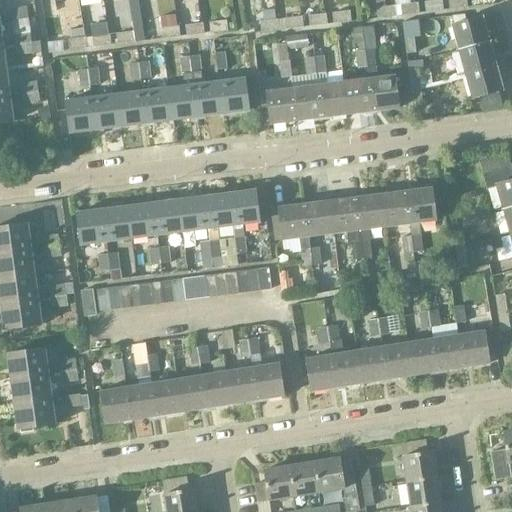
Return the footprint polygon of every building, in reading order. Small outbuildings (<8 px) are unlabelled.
[(447,0),(449,11),(467,8),(466,0),(447,0)] [(424,3),(425,14),(443,11),(442,1),(424,3)] [(394,6),(393,7),(395,17),(401,16),(402,16),(419,14),(418,4),(409,5),(394,6)] [(9,10),(11,21),(28,18),(27,7),(9,10)] [(395,17),(393,7),(376,8),(377,19),(395,17)] [(350,12),(332,14),(333,25),(351,22),(350,12)] [(326,15),(308,17),(309,28),(327,25),(326,15)] [(284,20),(285,30),(303,28),(302,17),(284,20)] [(482,17),(451,26),(458,51),(489,42),(482,17)] [(401,35),(416,34),(416,18),(400,18),(401,35)] [(260,22),(261,33),(279,31),(277,20),(260,22)] [(208,23),(210,34),(228,32),(226,21),(208,23)] [(185,26),(186,37),(204,35),(202,24),(185,26)] [(178,27),(161,29),(162,40),(180,38),(178,27)] [(358,45),(358,52),(355,52),(357,69),(368,68),(366,51),(365,51),(362,28),(351,29),(353,46),(358,45)] [(13,34),(14,46),(31,44),(30,32),(13,34)] [(116,34),(117,45),(135,43),(133,32),(116,34)] [(92,37),(93,48),(111,46),(109,35),(92,37)] [(306,35),(286,37),(287,49),(288,51),(308,48),(306,35)] [(404,36),(406,55),(416,54),(413,35),(404,36)] [(69,51),(87,49),(85,38),(67,40),(69,51)] [(458,51),(465,75),(495,66),(489,42),(458,51)] [(14,46),(16,57),(41,54),(39,43),(31,44),(14,46)] [(374,50),(366,51),(368,68),(377,67),(374,50)] [(80,52),(59,53),(59,69),(81,67),(80,52)] [(224,52),(213,54),(216,71),(226,70),(224,52)] [(202,85),(199,56),(189,57),(197,119),(222,115),(218,83),(202,85)] [(323,56),(314,57),(316,75),(318,86),(322,119),(347,116),(343,83),(327,85),(325,74),(323,56)] [(182,75),(184,88),(168,90),(172,122),(197,119),(189,57),(180,58),(182,75)] [(314,57),(304,59),(306,76),(316,75),(314,57)] [(148,62),(138,64),(141,81),(150,79),(148,62)] [(131,82),(141,81),(138,64),(128,65),(131,82)] [(289,65),(279,66),(281,79),(291,78),(289,65)] [(495,66),(465,75),(472,100),(502,91),(495,66)] [(97,69),(88,71),(90,87),(99,86),(97,69)] [(408,71),(410,88),(420,87),(418,70),(408,71)] [(88,71),(78,72),(80,88),(90,87),(88,71)] [(0,73),(0,98),(9,98),(6,73),(0,73)] [(399,110),(395,77),(369,80),(373,113),(399,110)] [(245,80),(218,83),(222,115),(249,112),(245,80)] [(369,80),(343,83),(347,116),(373,113),(369,80)] [(20,84),(21,96),(38,94),(47,92),(46,92),(38,93),(37,82),(20,84)] [(322,119),(318,86),(317,86),(292,89),(296,122),(322,119)] [(422,105),(420,87),(410,88),(412,106),(422,105)] [(268,110),(270,125),(296,122),(292,89),(259,93),(261,111),(268,110)] [(168,90),(142,93),(146,125),(172,122),(168,90)] [(142,93),(117,96),(121,128),(146,125),(142,93)] [(21,96),(23,106),(40,104),(38,94),(21,96)] [(117,96),(91,99),(95,131),(121,128),(117,96)] [(0,124),(13,123),(9,98),(0,98),(0,124)] [(95,131),(91,99),(65,102),(69,134),(95,131)] [(496,188),(502,210),(511,206),(511,169),(511,166),(482,174),(486,190),(496,188)] [(432,189),(406,192),(413,253),(422,252),(421,235),(420,235),(418,223),(436,221),(432,189)] [(255,191),(229,195),(233,227),(259,223),(255,191)] [(384,228),(408,225),(410,236),(401,237),(403,255),(413,253),(406,192),(380,196),(384,228)] [(222,268),(217,229),(233,227),(229,195),(203,198),(207,230),(209,242),(212,269),(222,268)] [(370,242),(369,242),(368,230),(384,228),(380,196),(355,199),(363,260),(372,259),(370,242)] [(480,213),(480,196),(465,197),(465,213),(480,213)] [(203,198),(178,201),(182,233),(207,230),(203,198)] [(334,234),(345,233),(346,246),(350,245),(352,261),(363,260),(355,199),(329,202),(334,234)] [(450,219),(460,217),(458,199),(448,201),(450,219)] [(178,201),(153,205),(157,236),(182,233),(178,201)] [(329,202),(304,206),(308,237),(334,234),(329,202)] [(153,205),(127,208),(131,240),(157,236),(153,205)] [(282,240),(298,238),(302,267),(312,266),(310,249),(308,237),(304,206),(278,209),(282,240)] [(511,206),(502,210),(509,234),(511,232),(511,206)] [(127,208),(102,211),(106,243),(131,240),(127,208)] [(80,246),(106,243),(102,211),(76,214),(80,246)] [(0,228),(0,254),(31,250),(27,225),(0,228)] [(463,231),(453,233),(455,251),(465,249),(463,231)] [(41,237),(42,249),(59,246),(58,235),(41,237)] [(235,256),(236,256),(246,255),(244,237),(233,239),(235,256)] [(203,271),(212,269),(209,242),(199,243),(203,271)] [(42,249),(44,259),(61,257),(59,246),(42,249)] [(168,247),(158,248),(160,265),(161,265),(170,264),(168,247)] [(148,249),(151,266),(160,265),(158,248),(148,249)] [(319,248),(310,249),(312,266),(321,265),(319,248)] [(458,269),(468,268),(465,249),(455,251),(458,269)] [(0,254),(0,279),(34,275),(31,250),(0,254)] [(117,253),(107,255),(110,272),(111,281),(120,279),(119,270),(117,253)] [(100,273),(110,272),(107,255),(98,256),(100,273)] [(269,269),(258,270),(260,292),(271,290),(269,269)] [(258,270),(247,272),(250,293),(260,292),(258,270)] [(247,272),(236,273),(240,294),(250,293),(247,272)] [(236,273),(225,275),(229,296),(240,294),(236,273)] [(0,279),(0,304),(37,300),(34,275),(0,279)] [(225,275),(215,276),(217,297),(229,296),(225,275)] [(215,276),(204,277),(207,298),(217,297),(215,276)] [(204,277),(182,280),(185,301),(207,298),(204,277)] [(182,280),(171,281),(174,303),(185,301),(182,280)] [(171,281),(161,283),(163,304),(174,303),(171,281)] [(161,283),(151,284),(153,305),(163,304),(161,283)] [(151,284),(129,287),(131,308),(153,305),(151,284)] [(48,287),(49,298),(66,296),(65,285),(48,287)] [(129,287),(117,288),(120,309),(131,308),(129,287)] [(117,288),(106,289),(109,311),(120,309),(117,288)] [(99,312),(109,311),(106,289),(96,291),(99,312)] [(96,316),(92,290),(81,292),(85,317),(96,316)] [(495,296),(497,314),(507,313),(504,295),(495,296)] [(51,309),(68,307),(66,296),(49,298),(51,309)] [(41,325),(37,300),(0,304),(0,311),(3,331),(41,325)] [(463,306),(453,307),(456,324),(466,323),(463,306)] [(437,310),(428,312),(431,328),(440,327),(437,310)] [(421,330),(431,328),(428,312),(418,313),(421,330)] [(510,331),(507,313),(497,314),(500,332),(510,331)] [(387,318),(377,319),(380,337),(389,335),(387,318)] [(371,338),(380,337),(377,319),(368,321),(371,338)] [(336,326),(327,327),(337,388),(362,384),(357,352),(343,354),(341,340),(339,340),(336,326)] [(329,344),(331,356),(305,360),(311,392),(337,388),(327,327),(317,329),(320,346),(329,344)] [(484,332),(458,336),(463,368),(489,364),(484,332)] [(458,336),(432,340),(437,372),(463,368),(458,336)] [(257,339),(248,340),(257,401),(283,397),(278,364),(262,367),(257,339)] [(252,369),(227,373),(232,405),(257,401),(248,340),(238,342),(241,359),(250,357),(252,369)] [(432,340),(407,344),(412,376),(437,372),(432,340)] [(407,344),(382,348),(387,380),(412,376),(407,344)] [(502,346),(505,365),(511,364),(511,347),(511,345),(502,346)] [(210,363),(207,346),(197,348),(200,365),(210,363)] [(188,349),(191,367),(200,365),(197,348),(196,348),(188,349)] [(382,348),(357,352),(362,384),(387,380),(382,348)] [(6,355),(10,381),(48,376),(45,350),(6,355)] [(156,355),(146,356),(156,417),(181,413),(176,380),(151,384),(149,373),(158,371),(156,355)] [(139,386),(125,388),(130,421),(156,417),(146,356),(147,364),(135,367),(139,386)] [(58,362),(60,374),(77,372),(75,360),(58,362)] [(115,379),(125,377),(122,360),(111,362),(115,379)] [(61,384),(78,382),(77,372),(60,374),(61,384)] [(227,373),(201,376),(206,409),(232,405),(227,373)] [(10,381),(13,406),(52,401),(48,376),(10,381)] [(201,376),(176,380),(181,413),(206,409),(201,376)] [(104,425),(130,421),(125,388),(99,393),(104,425)] [(63,398),(65,409),(81,407),(80,395),(63,398)] [(55,426),(52,401),(13,406),(17,432),(20,431),(20,433),(32,432),(31,430),(55,426)] [(508,464),(511,462),(511,431),(502,433),(505,450),(490,453),(495,480),(510,478),(508,464)] [(402,456),(406,481),(437,477),(433,451),(402,456)] [(339,459),(313,463),(318,493),(342,489),(344,496),(356,494),(351,460),(339,462),(339,459)] [(313,463),(288,467),(293,497),(318,493),(313,463)] [(268,501),(293,497),(288,467),(263,471),(268,501)] [(359,471),(361,488),(371,487),(369,470),(359,471)] [(197,511),(194,489),(188,490),(186,477),(162,481),(166,510),(159,511),(158,511),(197,511)] [(406,481),(410,506),(440,501),(437,477),(406,481)] [(361,488),(364,507),(374,506),(371,487),(361,488)] [(70,501),(71,511),(98,511),(96,497),(70,501)] [(46,511),(71,511),(70,501),(45,505),(46,511)] [(410,506),(410,511),(442,511),(440,501),(410,506)]
